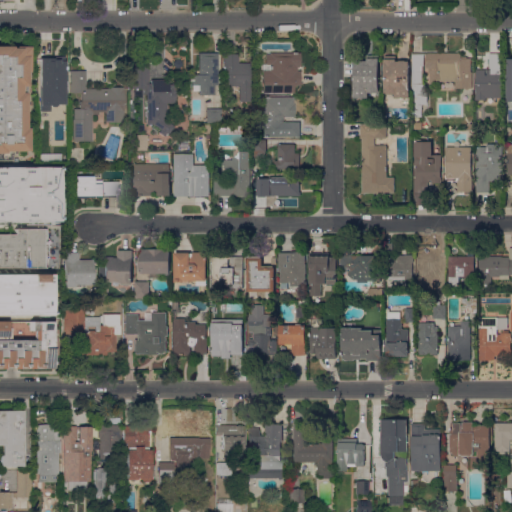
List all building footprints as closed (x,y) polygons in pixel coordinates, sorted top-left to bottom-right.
[(0,46),(12,46),(12,49),(15,49),(15,47),(29,46),(29,72),(26,72),(26,86),(24,86),(25,128),(27,128),(28,151),(4,152),(5,153),(0,153),(0,46)] [(461,52),(461,56),(467,56),(467,57),(471,57),(471,71),(473,71),(473,88),(456,88),(456,81),(440,81),(440,83),(430,83),(430,67),(426,67),(426,52),(461,52)] [(218,85),(214,85),(214,95),(199,95),(199,85),(192,85),(192,74),(199,75),(199,53),(218,53),(218,85)] [(269,71),(269,65),(266,65),(266,55),(270,55),(270,53),(301,53),(300,67),(297,67),(297,71),(300,71),(300,86),(294,86),(294,94),(262,93),(262,71),(269,71)] [(486,99),(476,99),(476,69),(491,69),(491,67),(490,67),(490,53),(503,53),(503,97),(486,97),(486,99)] [(250,102),(239,102),(239,86),(224,86),(224,54),(238,54),(238,63),(250,63),(250,102)] [(413,54),(424,54),(424,74),(423,74),(423,85),(426,85),(426,93),(428,93),(428,104),(422,104),(422,116),(413,116),(413,54)] [(354,60),(367,60),(367,55),(380,55),(379,92),(369,92),(369,97),(354,97),(354,60)] [(385,55),(397,55),(397,61),(410,61),(410,97),(395,97),(395,92),(385,92),(385,55)] [(39,75),(38,60),(53,60),(53,73),(66,73),(66,81),(61,81),(61,93),(66,93),(66,107),(65,107),(65,114),(48,114),(48,107),(46,107),(46,75),(39,75)] [(147,125),(146,96),(142,96),(142,89),(134,89),(133,65),(148,65),(149,91),(174,91),(175,103),(166,103),(167,121),(174,127),(168,135),(166,133),(164,136),(159,133),(161,130),(154,125),(147,125)] [(86,71),(86,89),(111,89),(111,87),(124,87),(124,122),(105,122),(105,112),(99,112),(99,115),(92,115),(92,141),(73,141),(72,119),(73,119),(73,109),(79,109),(79,101),(81,101),(81,93),(71,93),(71,71),(86,71)] [(293,97),(294,104),(295,117),(284,117),(284,121),(301,121),(301,136),(261,137),(261,97),(293,97)] [(220,109),(220,123),(205,123),(205,110),(220,109)] [(392,122),(403,122),(403,131),(392,131),(392,122)] [(361,138),(360,138),(360,124),(386,124),(386,138),(374,138),(374,145),(386,145),(386,177),(394,177),(394,192),(361,192),(361,138)] [(225,126),(240,126),(240,134),(225,134),(225,126)] [(146,151),(135,151),(135,135),(146,135),(146,151)] [(267,151),(266,151),(266,158),(253,158),(253,140),(267,140),(267,151)] [(190,141),(190,151),(179,151),(179,141),(190,141)] [(433,141),(433,154),(442,154),(442,183),(432,183),(432,179),(430,179),(430,182),(428,182),(428,193),(427,193),(427,205),(415,205),(415,194),(414,194),(414,167),(417,167),(417,165),(415,165),(415,141),(433,141)] [(278,144),(296,144),(296,153),(300,153),(300,168),(274,168),(274,163),(275,163),(275,160),(279,160),(278,144)] [(472,146),(472,177),(473,177),(473,191),(458,191),(458,180),(459,180),(459,177),(446,177),(446,146),(472,146)] [(476,146),(489,146),(489,152),(503,152),(503,180),(490,180),(490,192),(477,192),(476,146)] [(251,195),(215,195),(215,179),(223,179),(223,159),(233,159),(233,156),(235,155),(237,154),(238,153),(239,152),(240,151),(250,151),(251,195)] [(194,153),(194,164),(210,164),(210,196),(174,195),(174,153),(194,153)] [(170,163),(170,169),(171,169),(171,195),(158,195),(158,191),(150,191),(150,195),(135,195),(135,194),(131,194),(131,180),(135,180),(135,163),(170,163)] [(37,164),(65,164),(65,175),(37,175),(37,164)] [(0,165),(32,166),(32,204),(30,204),(30,208),(28,208),(28,220),(6,220),(6,200),(13,200),(13,184),(0,184),(0,165)] [(288,176),(288,173),(300,173),(300,195),(267,195),(267,197),(260,197),(260,195),(258,195),(258,178),(270,178),(270,176),(288,176)] [(93,177),(93,180),(102,180),(102,182),(119,182),(119,196),(86,196),(86,199),(80,199),(80,197),(73,197),(73,177),(93,177)] [(41,189),(64,189),(64,211),(42,212),(41,189)] [(0,235),(13,235),(13,229),(45,229),(45,239),(47,239),(47,246),(45,246),(45,251),(47,251),(47,259),(46,259),(46,268),(0,268),(0,235)] [(393,252),(386,253),(385,243),(393,242),(393,252)] [(511,274),(510,274),(510,279),(500,279),(500,276),(492,276),(492,283),(479,283),(479,274),(480,274),(480,256),(510,256),(510,247),(511,247),(511,274)] [(170,248),(170,273),(141,273),(141,249),(170,248)] [(104,257),(118,257),(118,250),(133,250),(132,284),(122,284),(122,282),(103,282),(104,257)] [(306,285),(290,286),(290,282),(287,282),(287,287),(280,287),(280,282),(280,268),(278,268),(278,252),(295,252),(295,251),(305,251),(305,255),(306,285)] [(189,281),(189,283),(183,283),(183,281),(175,282),(175,252),(207,252),(207,285),(197,285),(197,280),(189,281)] [(330,252),(330,257),(337,257),(337,283),(321,283),(322,295),(310,296),(310,255),(310,252),(330,252)] [(64,253),(79,253),(79,260),(93,260),(93,285),(74,285),(74,287),(64,287),(64,253)] [(441,254),(441,255),(446,255),(446,292),(435,292),(435,281),(419,281),(419,255),(441,254)] [(384,255),(383,280),(369,280),(369,282),(359,282),(359,279),(354,279),(349,274),(349,270),(340,270),(341,255),(384,255)] [(388,279),(388,260),(392,260),(392,257),(397,257),(397,255),(414,255),(414,262),(413,262),(413,275),(414,275),(414,278),(388,279)] [(243,256),(243,288),(234,288),(235,284),(220,284),(220,287),(212,287),(212,256),(243,256)] [(248,291),(248,258),(249,258),(249,256),(262,256),(262,258),(263,258),(263,265),(275,265),(275,291),(248,291)] [(475,256),(475,275),(469,275),(469,277),(463,277),(463,278),(459,278),(459,283),(449,284),(449,256),(475,256)] [(0,315),(0,275),(51,275),(51,315),(0,315)] [(150,281),(150,298),(136,298),(136,281),(150,281)] [(369,287),(380,288),(380,295),(375,295),(375,296),(369,296),(369,287)] [(475,297),(475,312),(461,312),(461,297),(475,297)] [(434,301),(441,301),(441,304),(446,304),(446,318),(434,318),(434,301)] [(246,354),(246,345),(249,345),(249,339),(254,339),(254,331),(249,331),(249,314),(253,314),(253,304),(264,304),(264,314),(271,314),(270,326),(272,326),(272,335),(270,335),(270,339),(274,339),(274,335),(277,335),(277,344),(277,354),(246,354)] [(415,321),(414,321),(414,322),(409,322),(409,321),(405,321),(405,308),(415,308),(415,321)] [(64,309),(84,309),(84,317),(100,317),(100,326),(105,326),(105,325),(116,325),(116,352),(107,352),(107,355),(82,355),(82,335),(64,335),(64,309)] [(139,314),(139,319),(144,319),(144,312),(166,312),(167,352),(164,352),(164,353),(159,353),(159,352),(158,352),(158,354),(135,355),(135,340),(137,340),(137,334),(125,334),(125,314),(139,314)] [(438,355),(434,355),(434,354),(419,354),(419,322),(420,322),(420,315),(429,315),(429,322),(435,322),(435,326),(438,326),(438,355)] [(206,324),(207,336),(208,353),(195,354),(195,343),(193,343),(193,344),(191,344),(191,354),(189,354),(189,355),(185,355),(185,353),(174,354),(173,318),(189,317),(189,321),(196,321),(197,324),(206,324)] [(479,317),(507,317),(507,329),(498,329),(498,333),(501,333),(501,332),(504,332),(504,330),(507,330),(507,333),(511,333),(511,337),(511,341),(511,342),(511,349),(511,355),(495,355),(496,359),(480,360),(479,317)] [(322,318),(322,328),(336,327),(336,358),(316,358),(316,354),(312,354),(312,353),(309,353),(309,327),(311,327),(311,318),(322,318)] [(387,356),(387,318),(402,318),(402,321),(403,321),(403,326),(402,326),(402,329),(409,329),(409,355),(387,356)] [(471,364),(449,364),(449,325),(462,326),(462,320),(471,320),(471,364)] [(0,322),(7,322),(7,329),(10,329),(10,341),(35,341),(35,331),(29,331),(29,322),(53,321),(53,330),(55,329),(55,334),(52,334),(52,341),(55,341),(55,355),(52,355),(53,369),(19,369),(0,369),(0,322)] [(277,344),(277,335),(280,335),(280,325),(306,325),(306,352),(307,352),(307,354),(292,354),(292,344),(277,344)] [(212,352),(212,327),(244,326),(244,353),(242,353),(241,354),(238,354),(237,353),(235,353),(235,347),(225,347),(225,352),(212,352)] [(344,327),(352,327),(360,327),(360,330),(373,330),(373,335),(380,335),(380,360),(366,360),(366,358),(361,358),(361,359),(353,359),(353,360),(344,360),(344,359),(341,359),(342,327),(344,327)] [(0,411),(22,411),(22,466),(0,466),(0,455),(1,455),(1,446),(0,446),(0,411)] [(381,419),(408,419),(407,481),(403,481),(403,485),(408,485),(408,492),(403,492),(403,496),(402,496),(402,506),(389,506),(389,496),(387,496),(387,477),(385,477),(386,461),(382,458),(381,453),(381,419)] [(450,427),(451,427),(451,422),(473,422),(473,425),(489,425),(490,468),(471,469),(471,456),(478,456),(478,451),(474,451),(474,454),(472,454),(463,455),(463,454),(460,454),(457,456),(455,455),(451,452),(451,451),(450,451),(450,427)] [(511,422),(511,439),(511,451),(506,451),(506,453),(500,453),(500,451),(495,451),(495,449),(494,449),(494,445),(496,445),(496,422),(511,422)] [(294,428),(295,428),(295,423),(300,423),(300,431),(304,431),(304,426),(310,426),(310,443),(320,443),(320,438),(333,438),(333,465),(329,465),(329,467),(334,467),(334,479),(322,479),(322,476),(318,476),(318,462),(299,462),(299,461),(294,461),(294,428)] [(412,470),(412,423),(426,423),(426,428),(441,429),(441,471),(412,470)] [(126,450),(127,450),(127,443),(122,443),(122,425),(147,424),(147,450),(150,450),(149,482),(142,482),(142,480),(125,480),(126,450)] [(266,435),(266,424),(283,424),(283,437),(281,437),(281,480),(278,480),(278,478),(249,478),(249,427),(259,427),(261,435),(266,435)] [(36,425),(54,425),(54,430),(60,430),(60,454),(58,454),(58,474),(57,474),(57,482),(38,482),(38,474),(36,474),(36,425)] [(121,425),(122,459),(99,459),(99,438),(97,438),(97,425),(121,425)] [(244,426),(244,451),(221,450),(221,435),(215,435),(215,425),(238,426),(238,425),(242,425),(242,426),(244,426)] [(63,440),(62,440),(62,426),(76,426),(76,427),(91,427),(90,488),(85,488),(86,482),(63,482),(63,440)] [(210,438),(210,459),(190,459),(190,467),(176,467),(176,463),(175,463),(175,461),(171,461),(171,459),(170,459),(170,438),(210,438)] [(349,465),(349,471),(339,471),(339,438),(358,438),(358,444),(359,443),(363,443),(364,444),(365,444),(365,465),(349,465)] [(173,462),(174,484),(159,484),(158,463),(173,462)] [(228,463),(228,475),(217,475),(217,463),(228,463)] [(444,475),(444,465),(456,464),(457,491),(449,491),(450,494),(444,494),(444,475)] [(94,469),(97,469),(97,468),(102,468),(102,469),(107,469),(107,480),(105,480),(105,485),(103,485),(103,497),(94,497),(94,469)] [(0,492),(16,493),(16,471),(30,471),(30,498),(13,498),(13,508),(8,508),(8,509),(0,509),(0,492)] [(207,479),(200,490),(190,483),(198,472),(207,479)] [(107,485),(108,485),(108,481),(117,481),(118,495),(107,496),(107,485)] [(368,481),(368,499),(370,499),(370,511),(356,511),(356,481),(368,481)] [(304,489),(304,503),(290,503),(290,489),(304,489)] [(231,499),(231,504),(232,504),(232,511),(216,511),(217,504),(218,499),(231,499)]
